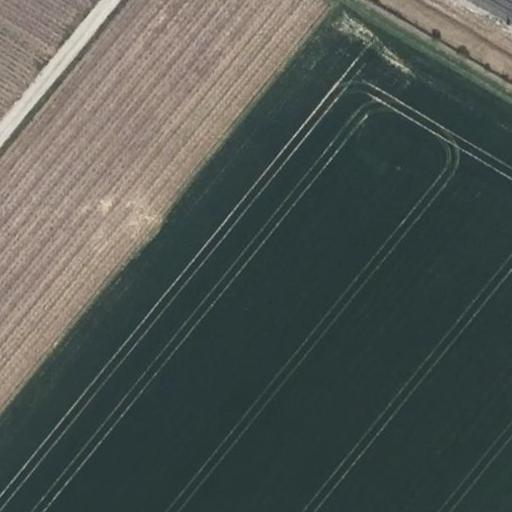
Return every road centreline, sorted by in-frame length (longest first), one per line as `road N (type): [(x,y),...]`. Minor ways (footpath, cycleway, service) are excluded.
road 1 (track): [(332,0),(511,105)]
road 2 (track): [(108,0),(0,136)]
